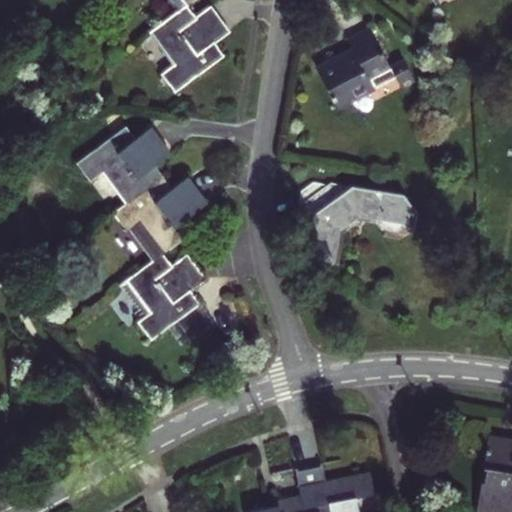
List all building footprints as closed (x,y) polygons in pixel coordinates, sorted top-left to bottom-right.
[(225,53),(216,41),(211,45),(202,33),(222,19),(213,6),(199,17),(189,4),(152,31),(175,62),(162,72),(175,90),(225,53)] [(211,45),(216,41),(231,30),(222,19),(202,33),(211,45)] [(317,66),(335,113),(380,91),(380,89),(399,79),(404,88),(417,82),(406,59),(392,65),(371,27),(348,38),(352,48),(317,66)] [(100,175),(123,206),(164,175),(155,163),(171,152),(161,140),(143,153),(133,142),(137,139),(127,125),(79,162),(92,180),(100,175)] [(152,127),(137,139),(133,142),(143,153),(161,140),(152,127)] [(208,202),(199,190),(181,204),(171,191),(175,187),(165,175),(164,175),(123,206),(115,211),(129,229),(130,228),(155,261),(165,253),(202,226),(194,213),(208,202)] [(181,204),(199,190),(189,177),(175,187),(171,191),(181,204)] [(312,228),(309,249),(322,267),(339,270),(345,237),(364,222),(377,224),(382,231),(406,235),(416,230),(419,213),(412,206),(404,193),(354,185),(353,187),(332,185),(331,185),(314,183),(300,192),(301,208),(299,209),(312,228)] [(155,261),(129,280),(152,311),(139,320),(153,338),(201,302),(192,289),(186,293),(178,282),(197,268),(187,255),(173,264),(165,253),(155,261)] [(186,293),(192,289),(205,280),(197,268),(178,282),(186,293)] [(511,511),(511,437),(489,434),(475,511),(511,511)] [(359,511),(357,498),(377,493),(372,471),(327,481),(324,466),(299,471),(303,493),(280,498),(280,504),(260,509),(260,511),(359,511)]
